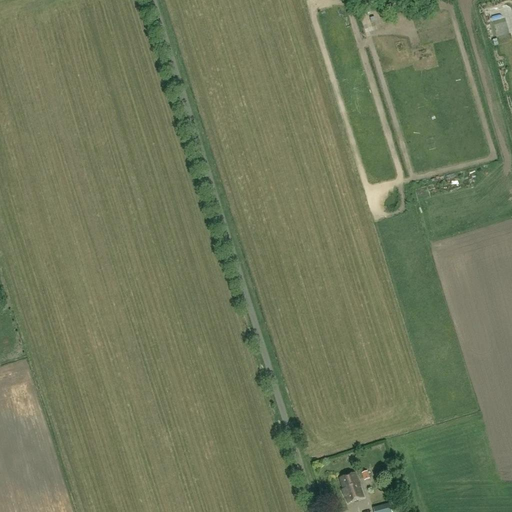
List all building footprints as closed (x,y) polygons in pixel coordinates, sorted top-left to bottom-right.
[(372,13),(368,0),(357,0),(362,16),(372,13)] [(490,27),(482,29),(485,44),(493,42),(490,27)] [(367,471),(361,473),(364,481),(370,479),(367,471)] [(355,473),(339,479),(348,505),(364,499),(355,473)] [(391,511),(389,503),(372,508),(372,511),(391,511)]
